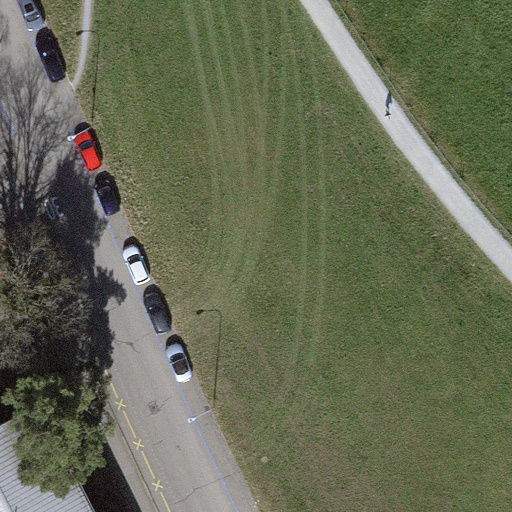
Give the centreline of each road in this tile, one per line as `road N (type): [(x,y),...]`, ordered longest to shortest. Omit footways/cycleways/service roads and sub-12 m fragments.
road 1 (residential): [(0,31),(219,511)]
road 2 (track): [(511,279),(417,170),(310,0)]
